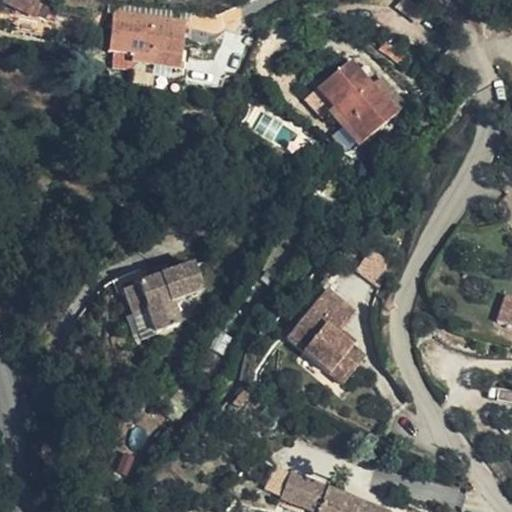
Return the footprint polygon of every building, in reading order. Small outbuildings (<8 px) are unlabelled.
[(186,23),(187,12),(140,6),(116,3),(115,12),(186,23)] [(57,11),(43,7),(41,17),(54,21),(57,11)] [(131,65),(179,72),(186,23),(115,12),(108,54),(131,58),(131,65)] [(333,109),(328,114),(358,149),(394,116),(371,88),(349,62),(317,91),(333,109)] [(371,88),(394,116),(405,108),(380,80),(371,88)] [(202,293),(191,267),(120,295),(130,320),(143,315),(153,339),(176,329),(168,306),(202,293)] [(339,340),(343,334),(357,318),(328,295),(288,344),(329,379),(336,371),(348,382),(364,362),(352,352),(339,340)] [(511,301),(505,299),(497,326),(511,330),(511,301)] [(357,346),(343,334),(339,340),(352,352),(357,346)] [(336,371),(329,379),(342,390),(348,382),(336,371)] [(268,490),(282,493),(287,471),(273,467),(268,490)] [(279,500),(307,511),(317,487),(289,476),(279,500)] [(307,511),(308,511),(317,511),(326,490),(317,487),(307,511)] [(380,511),(370,508),(368,511),(359,511),(348,508),(350,500),(326,490),(317,511),(380,511)] [(359,511),(368,511),(370,508),(350,500),(348,508),(359,511)]
